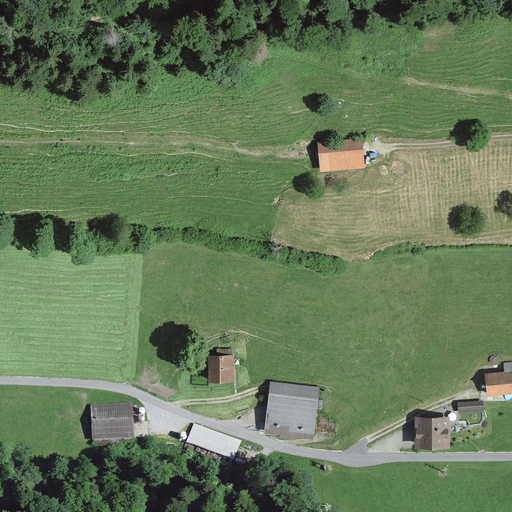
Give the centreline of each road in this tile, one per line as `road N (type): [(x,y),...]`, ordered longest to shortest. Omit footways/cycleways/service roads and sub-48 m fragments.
road 1 (track): [(511,457),(305,453),(120,387),(0,381)]
road 2 (track): [(357,458),(385,429),(473,391)]
road 3 (track): [(386,148),(511,134)]
